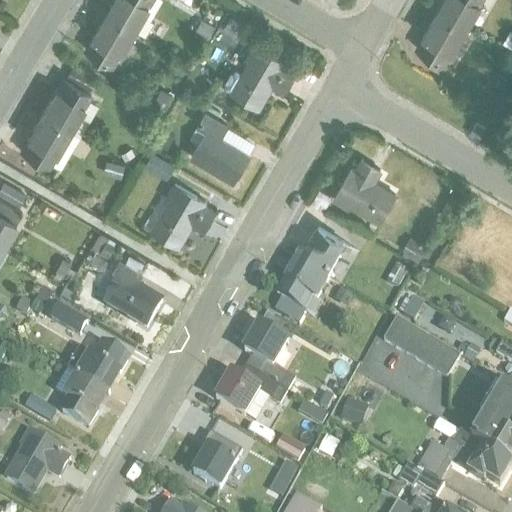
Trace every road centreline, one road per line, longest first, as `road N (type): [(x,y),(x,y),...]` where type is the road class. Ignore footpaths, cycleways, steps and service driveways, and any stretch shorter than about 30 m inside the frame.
road 1 (residential): [(341,85),(88,511)]
road 2 (residential): [(511,189),(341,85)]
